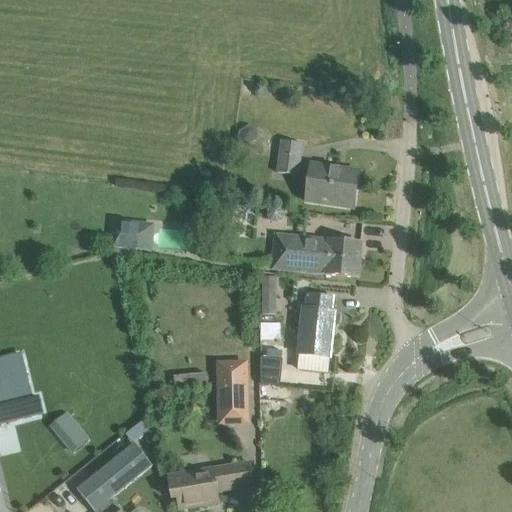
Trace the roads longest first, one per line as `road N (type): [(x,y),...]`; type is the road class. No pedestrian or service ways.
road 1 (secondary): [(511,290),(449,0)]
road 2 (unclassified): [(409,368),(396,302),(410,122)]
road 3 (unclassified): [(356,511),(386,400),(409,368)]
